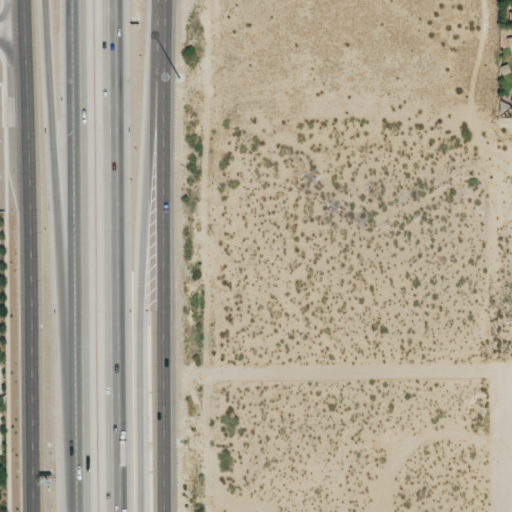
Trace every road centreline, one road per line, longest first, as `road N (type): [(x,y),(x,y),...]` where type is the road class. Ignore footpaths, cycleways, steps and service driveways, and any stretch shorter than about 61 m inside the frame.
road 1 (secondary): [(26,0),(34,511)]
road 2 (motorway): [(72,0),(76,511)]
road 3 (motorway): [(118,511),(114,0)]
road 4 (secondary): [(163,511),(165,0)]
road 5 (motorway): [(139,511),(143,214),(165,40)]
road 6 (motorway): [(48,0),(76,468)]
